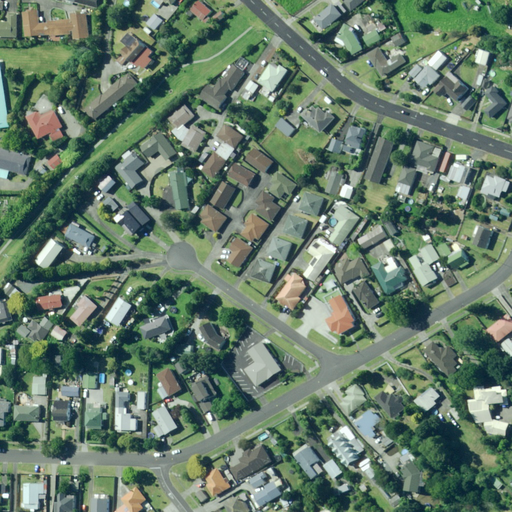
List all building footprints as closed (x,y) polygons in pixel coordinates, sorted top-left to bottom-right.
[(209,6),(203,0),(202,0),(196,7),(194,9),(195,9),(193,10),(206,21),(209,23),(214,18),(211,16),(215,11),(209,6)] [(343,0),(352,11),(367,0),(343,0)] [(341,16),(332,5),(331,4),(329,6),(316,17),(314,19),(313,20),(323,31),(329,25),(330,26),(331,25),(331,24),(341,16)] [(50,35),(50,22),(40,23),(39,9),(32,9),(29,9),(29,11),(25,11),(24,12),(24,13),(26,36),(31,36),(40,35),(40,36),(41,36),(41,35),(46,35),(49,34),(49,36),(50,35)] [(223,10),(215,16),(219,22),(227,16),(223,10)] [(18,12),(16,12),(9,12),(9,13),(9,19),(9,21),(0,20),(0,36),(17,37),(18,12)] [(88,37),(86,13),(82,13),(82,12),(72,13),(72,19),(67,19),(59,19),(49,20),(50,22),(50,35),(51,35),(52,35),(70,34),(70,31),(73,30),(73,38),(88,37)] [(158,30),(166,20),(158,13),(150,23),(158,30)] [(361,48),(352,33),(354,30),(344,24),(336,38),(337,39),(336,41),(343,45),(344,44),(351,56),(362,50),(361,48)] [(380,39),(377,33),(375,30),(361,37),(366,45),(367,47),(380,39)] [(396,48),(405,42),(400,33),(390,38),(396,48)] [(148,68),(156,59),(152,57),(156,51),(142,39),(141,40),(138,37),(134,42),(118,61),(123,65),(127,61),(131,56),(138,62),(137,63),(142,67),(144,65),(147,67),(148,68)] [(387,62),(382,54),(378,48),(367,55),(375,68),(376,67),(376,68),(382,77),(406,62),(399,52),(387,59),(388,61),(387,62)] [(491,53),(482,51),(481,51),(477,63),(481,64),(487,65),(488,66),(491,53)] [(437,71),(448,59),(440,52),(429,63),(437,71)] [(0,127),(9,127),(1,60),(0,59),(0,127)] [(218,84),(229,92),(231,88),(234,90),(236,88),(246,73),(247,72),(241,68),(235,64),(224,80),(220,78),(219,80),(220,81),(218,84)] [(283,65),(282,66),(280,69),(273,64),(272,65),(261,80),(261,81),(273,90),(276,91),(290,70),(283,65)] [(415,79),(423,70),(418,65),(410,74),(411,75),(414,78),(415,79)] [(423,87),(424,88),(424,89),(430,84),(431,85),(440,76),(429,66),(415,80),(423,87)] [(109,91),(119,102),(140,83),(131,72),(124,79),(123,78),(121,79),(117,83),(114,85),(112,87),(113,88),(109,91)] [(456,102),(469,89),(451,72),(447,76),(447,77),(439,86),(439,87),(434,92),(442,99),(443,98),(447,94),(451,97),(456,102)] [(491,82),(490,81),(485,79),(482,88),(484,89),(487,90),(491,82)] [(255,93),(260,86),(261,85),(253,80),(252,80),(244,93),(251,98),(255,93)] [(229,92),(218,84),(216,87),(211,84),(202,97),(220,110),(228,99),(229,97),(227,95),(229,92)] [(491,119),(508,104),(498,93),(499,93),(494,87),(485,94),(486,94),(491,100),(494,104),(488,109),(484,112),(491,119)] [(97,121),(119,102),(109,91),(106,94),(105,94),(104,94),(95,102),(94,103),(95,103),(95,104),(88,110),(97,121)] [(467,111),(477,101),(471,96),(462,106),(466,110),(467,111)] [(197,115),(196,113),(187,104),(171,118),(179,128),(176,130),(175,131),(181,139),(186,141),(184,145),(198,152),(209,132),(195,125),(192,130),(189,128),(186,125),(197,115)] [(324,108),(322,107),(320,109),(316,106),(313,110),(312,110),(310,109),(305,115),(313,123),(312,124),(316,127),(316,126),(324,133),(338,117),(332,111),(329,114),(326,111),(325,110),(324,108)] [(64,127),(56,112),(43,118),(40,112),(35,114),(35,111),(30,111),(29,111),(29,117),(41,139),(53,132),(54,134),(51,135),(55,143),(66,138),(62,130),(58,132),(58,130),(64,127)] [(290,136),(297,128),(285,118),(278,126),(290,136)] [(222,146),(233,154),(246,136),(227,123),(219,135),(219,136),(226,141),(222,146)] [(362,128),(360,127),(355,125),(350,139),(349,144),(353,145),(353,146),(354,147),(361,149),(362,149),(369,130),(363,127),(363,128),(362,128)] [(142,147),(148,153),(151,158),(160,150),(168,161),(178,153),(162,132),(152,139),(148,142),(143,146),(142,147)] [(375,157),(389,163),(392,154),(397,141),(382,136),(375,157)] [(345,142),(335,138),(331,150),(341,153),(345,142)] [(437,147),(435,146),(421,141),(416,154),(415,154),(412,161),(417,163),(418,164),(417,166),(420,167),(421,165),(425,166),(427,167),(430,168),(430,170),(435,172),(437,172),(442,157),(434,155),(435,153),(436,151),(436,149),(437,147)] [(352,154),(354,147),(348,145),(344,155),(351,157),(352,154)] [(216,178),(233,154),(222,146),(218,152),(217,151),(206,167),(205,166),(203,165),(201,168),(216,178)] [(0,168),(9,171),(26,175),(32,156),(0,147),(0,168)] [(267,174),(267,173),(275,162),(256,148),(248,159),(251,162),(267,174)] [(49,162),(55,169),(64,162),(58,154),(49,162)] [(141,156),(140,157),(138,159),(134,154),(126,160),(128,161),(125,164),(123,162),(117,167),(131,184),(128,186),(130,190),(134,187),(135,189),(136,188),(145,180),(137,171),(147,163),(141,156)] [(386,172),(389,163),(375,157),(368,179),(382,184),(386,172)] [(250,187),(257,174),(238,163),(230,176),(239,181),(250,187)] [(46,171),(47,171),(41,165),(35,171),(40,177),(41,176),(46,171)] [(420,169),(415,168),(406,165),(400,182),(414,187),(419,172),(419,170),(420,169)] [(474,168),(468,166),(466,165),(464,169),(456,165),(452,178),(466,184),(467,184),(474,168)] [(190,186),(188,172),(186,173),(185,167),(178,168),(179,171),(172,172),(174,186),(175,186),(177,199),(177,200),(178,199),(179,210),(192,208),(188,186),(190,186)] [(276,184),(271,191),(283,199),(287,192),(292,195),(299,185),(279,171),(275,178),(272,181),(276,184)] [(346,175),(340,173),(335,171),(332,181),(328,191),(329,192),(339,195),(344,178),(346,175)] [(107,193),(111,189),(117,182),(110,176),(100,186),(107,193)] [(499,176),(498,178),(491,176),(485,192),(491,195),(490,197),(491,198),(492,198),(495,200),(496,200),(497,200),(498,199),(499,196),(503,197),(505,190),(509,192),(511,183),(511,181),(509,181),(509,180),(499,176)] [(226,209),(229,203),(238,188),(225,181),(213,202),(226,209)] [(355,189),(354,189),(345,186),(341,197),(344,198),(344,199),(345,196),(352,198),(355,189)] [(473,188),(471,188),(466,186),(466,187),(465,187),(463,186),(460,195),(463,196),(462,197),(469,199),(473,188)] [(258,210),(274,221),(283,207),(274,201),(277,198),(266,190),(258,201),(257,202),(261,205),(258,210)] [(301,209),(308,212),(319,216),(326,198),(308,191),(303,203),(301,209)] [(153,219),(142,207),(139,204),(126,216),(123,214),(119,218),(121,221),(121,222),(123,224),(124,224),(126,226),(127,226),(128,227),(135,235),(143,228),(146,225),(148,227),(150,225),(148,223),(153,219)] [(229,218),(223,213),(211,205),(203,216),(206,219),(204,222),(213,229),(217,231),(219,233),(229,218)] [(362,218),(352,211),(344,205),(337,216),(336,217),(338,218),(342,221),(337,228),(338,230),(332,239),(342,246),(362,218)] [(511,217),(511,216),(511,210),(505,208),(505,209),(497,206),(496,209),(494,214),(494,215),(510,221),(511,217)] [(243,234),(244,235),(254,242),(258,237),(261,240),(271,225),(255,213),(247,224),(249,226),(249,227),(243,234)] [(310,220),(293,214),(292,214),(285,232),(303,239),(310,220)] [(69,225),(63,222),(58,232),(63,235),(69,225)] [(393,235),(399,232),(394,222),(388,226),(393,235)] [(96,236),(72,224),(65,235),(66,236),(90,248),(96,236)] [(494,236),(496,231),(480,225),(476,236),(479,237),(476,244),(489,249),(493,239),(494,236)] [(366,249),(389,236),(383,226),(361,239),(366,249)] [(294,243),(277,237),(276,236),(269,255),(287,261),(294,243)] [(255,248),(250,245),(240,238),(232,249),(235,252),(230,260),(234,262),(241,268),(255,248)] [(59,256),(66,248),(55,239),(47,248),(37,261),(48,270),(58,258),(59,257),(59,256)] [(335,252),(325,245),(319,240),(311,252),(313,254),(317,256),(311,264),(313,265),(307,273),(306,274),(317,282),(337,253),(336,253),(335,252)] [(432,265),(442,259),(434,245),(436,244),(435,242),(432,243),(433,245),(432,245),(424,250),(423,251),(427,257),(426,258),(428,262),(424,264),(419,255),(412,259),(419,270),(417,271),(426,287),(427,286),(429,288),(433,285),(432,283),(439,279),(440,279),(432,265)] [(453,253),(448,243),(438,248),(444,259),(449,256),(457,270),(463,267),(463,268),(472,263),(463,248),(453,253)] [(260,279),(272,283),(278,265),(260,259),(256,270),(254,277),(260,279)] [(374,267),(390,295),(407,286),(405,282),(410,279),(408,276),(406,277),(405,275),(408,274),(407,273),(408,272),(405,266),(401,268),(398,263),(389,268),(385,261),(382,262),(374,267)] [(306,279),(303,276),(298,273),(295,278),(291,275),(288,279),(289,280),(292,282),(289,286),(281,297),(280,299),(284,302),(283,304),(286,306),(287,306),(288,304),(295,309),(296,310),(303,300),(304,299),(301,297),(309,286),(306,284),(306,279)] [(355,283),(356,283),(350,274),(341,280),(346,288),(355,283)] [(338,286),(334,279),(326,284),(330,290),(338,286)] [(382,302),(381,302),(368,281),(356,290),(363,301),(365,300),(368,305),(371,310),(371,309),(382,302)] [(17,288),(14,285),(12,283),(10,286),(9,285),(4,291),(6,292),(11,296),(17,288)] [(359,321),(352,308),(350,309),(346,301),(343,303),(336,290),(325,296),(333,312),(344,306),(347,311),(330,320),(337,333),(341,331),(343,335),(349,332),(352,330),(356,328),(357,325),(356,323),(359,321)] [(66,307),(65,304),(64,294),(39,298),(41,310),(44,310),(52,309),(52,310),(55,310),(55,308),(66,307)] [(83,327),(101,307),(89,296),(81,305),(83,307),(80,310),(73,318),(83,327)] [(121,326),(135,306),(123,297),(109,318),(121,326)] [(14,313),(12,308),(11,302),(2,305),(2,306),(0,306),(0,307),(1,312),(0,312),(0,324),(6,323),(6,324),(8,323),(8,322),(13,321),(12,318),(15,317),(14,313)] [(499,341),(500,340),(511,331),(511,315),(510,313),(509,314),(489,329),(499,341)] [(56,324),(56,323),(42,314),(37,321),(42,324),(41,325),(44,328),(38,337),(44,342),(50,332),(56,324)] [(169,333),(168,333),(175,330),(169,316),(166,317),(159,320),(159,321),(153,324),(143,327),(148,340),(159,336),(165,333),(165,336),(166,336),(167,337),(168,336),(169,335),(169,333)] [(132,321),(127,318),(122,327),(126,329),(132,321)] [(218,334),(217,332),(212,322),(201,328),(204,334),(209,343),(219,350),(220,350),(227,340),(226,339),(218,334)] [(33,331),(25,325),(19,331),(22,334),(19,338),(23,342),(26,337),(27,338),(33,331)] [(64,340),(69,333),(69,332),(59,325),(59,326),(53,334),(53,335),(63,341),(64,340)] [(511,355),(511,341),(510,339),(502,344),(511,356),(511,355)] [(441,346),(437,342),(435,340),(425,349),(443,370),(449,377),(457,369),(456,369),(454,366),(458,362),(454,358),(457,356),(458,355),(450,345),(447,347),(444,347),(441,346)] [(284,370),(282,367),(265,342),(252,351),(259,362),(248,370),(260,386),(260,387),(284,370)] [(193,346),(192,346),(178,345),(178,355),(192,356),(193,346)] [(189,370),(185,361),(177,365),(181,374),(189,370)] [(171,396),(171,397),(184,389),(172,368),(159,375),(166,387),(160,390),(165,399),(171,396)] [(98,373),(86,373),(86,372),(85,388),(97,389),(98,373)] [(216,395),(218,394),(219,393),(209,376),(194,384),(205,402),(201,404),(206,413),(215,408),(216,408),(210,398),(216,395)] [(47,384),(47,377),(35,377),(35,384),(34,384),(34,394),(46,395),(48,395),(48,387),(48,384),(47,384)] [(351,413),(369,400),(365,395),(367,394),(359,383),(349,391),(352,394),(346,398),(348,400),(343,403),(351,413)] [(505,386),(496,386),(496,387),(488,388),(488,385),(477,385),(478,395),(478,399),(470,399),(475,410),(478,422),(487,421),(487,430),(488,430),(488,432),(506,437),(510,423),(494,419),(494,409),(493,403),(503,402),(503,404),(511,404),(510,388),(505,389),(505,386)] [(71,396),(81,397),(81,387),(64,386),(64,396),(71,396)] [(430,412),(437,406),(441,403),(439,400),(445,395),(439,387),(428,396),(427,395),(426,396),(421,400),(430,412)] [(393,395),(392,393),(389,389),(379,396),(395,418),(396,417),(397,418),(403,414),(402,412),(408,408),(405,403),(407,401),(408,397),(406,395),(403,395),(400,396),(398,392),(397,392),(393,395)] [(119,408),(127,408),(127,401),(130,401),(132,401),(132,392),(129,392),(128,392),(127,392),(125,392),(119,392),(119,408)] [(71,410),(71,401),(57,400),(56,421),(62,421),(62,424),(66,424),(66,422),(70,422),(71,417),(72,417),(72,410),(71,410)] [(12,402),(0,401),(0,429),(1,430),(1,427),(7,427),(7,412),(11,412),(12,402)] [(107,404),(103,404),(89,404),(89,427),(89,429),(104,429),(106,429),(107,404)] [(41,407),(41,405),(36,405),(36,406),(18,406),(17,406),(16,421),(31,421),(33,421),(41,421),(41,407)] [(456,406),(451,410),(458,420),(465,415),(457,405),(456,406)] [(162,438),(166,435),(168,434),(168,435),(181,428),(169,406),(168,407),(156,414),(162,425),(156,429),(162,438)] [(126,414),(127,408),(119,408),(118,430),(131,430),(138,431),(139,419),(134,419),(134,415),(126,414)] [(384,418),(380,413),(379,414),(375,409),(369,414),(368,412),(362,416),(356,420),(359,425),(361,424),(370,436),(372,434),(374,438),(379,434),(376,430),(377,429),(375,427),(384,421),(384,418)] [(389,446),(397,439),(393,434),(394,433),(391,429),(387,431),(390,434),(389,435),(390,436),(385,440),(389,446)] [(353,438),(350,440),(350,441),(343,433),(334,440),(331,442),(334,445),(349,466),(361,457),(354,447),(355,446),(360,454),(365,451),(355,437),(353,438)] [(274,461),(265,445),(254,451),(253,448),(245,452),(246,456),(241,459),(243,463),(232,469),(239,481),(274,461)] [(314,465),(321,459),(311,445),(298,456),(314,478),(320,474),(314,465)] [(334,478),(343,471),(334,459),(333,460),(325,465),(334,478)] [(422,491),(423,472),(415,461),(404,469),(407,474),(406,474),(407,479),(409,479),(407,489),(422,491)] [(365,470),(375,485),(380,481),(375,475),(379,472),(373,464),(365,470)] [(227,478),(224,473),(221,467),(208,475),(212,483),(210,484),(216,496),(233,487),(233,486),(231,482),(232,482),(230,477),(227,478)] [(277,474),(273,467),(269,470),(273,476),(277,474)] [(259,473),(251,478),(256,488),(265,483),(259,473)] [(503,484),(495,476),(491,480),(499,489),(503,484)] [(79,482),(72,481),(71,481),(71,491),(72,491),(80,491),(80,482),(79,482)] [(364,491),(370,486),(367,482),(360,487),(364,491)] [(45,483),(40,483),(26,483),(25,503),(26,503),(26,508),(36,508),(40,508),(40,503),(41,503),(41,493),(42,493),(45,493),(45,483)] [(261,505),(280,494),(274,485),(256,495),(261,505)] [(143,504),(147,500),(148,499),(139,486),(131,493),(123,498),(127,503),(118,510),(118,511),(132,511),(133,511),(139,511),(140,511),(144,509),(146,508),(143,504)] [(198,494),(204,501),(209,497),(203,489),(198,494)] [(74,495),(72,495),(69,495),(69,493),(61,492),(61,493),(61,494),(61,502),(60,511),(76,511),(76,510),(77,510),(77,497),(76,497),(76,495),(74,495)] [(398,511),(401,511),(408,507),(399,494),(390,500),(397,510),(398,511)] [(227,503),(231,511),(251,511),(253,511),(247,501),(245,501),(242,495),(232,501),(227,503)] [(110,511),(110,498),(95,497),(94,497),(94,511),(110,511)] [(292,505),(287,497),(282,500),(287,508),(292,505)]
